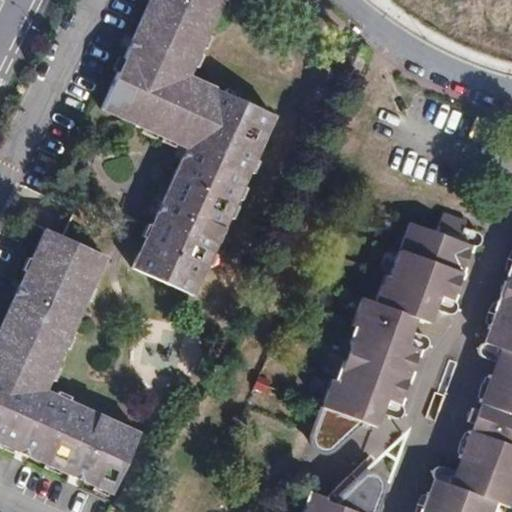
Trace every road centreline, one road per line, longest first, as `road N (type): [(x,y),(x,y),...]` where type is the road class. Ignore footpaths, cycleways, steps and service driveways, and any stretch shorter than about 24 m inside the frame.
road 1 (residential): [(88,0),(0,176),(0,501),(20,511)]
road 2 (residential): [(511,95),(391,43),(340,0)]
road 3 (unknown): [(416,415),(302,470)]
